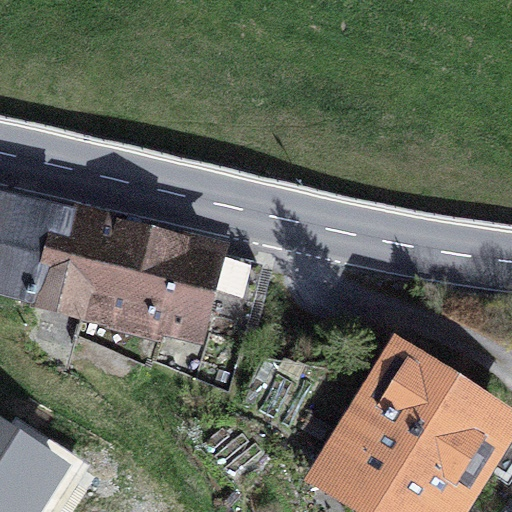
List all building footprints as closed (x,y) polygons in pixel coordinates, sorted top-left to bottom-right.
[(203,313),(246,324),(261,270),(0,201),(0,294),(81,316),(84,305),(113,313),(109,328),(161,342),(165,327),(197,335),(203,313)] [(318,480),(367,511),(447,388),(397,356),(318,480)] [(447,388),(367,511),(432,511),(453,480),(469,490),(477,477),(483,468),(467,457),(493,417),(447,388)] [(0,511),(42,511),(81,442),(0,398),(0,511)] [(483,468),(477,477),(511,499),(511,496),(511,429),(493,417),(467,457),(483,468)] [(432,511),(455,511),(469,490),(453,480),(432,511)]
